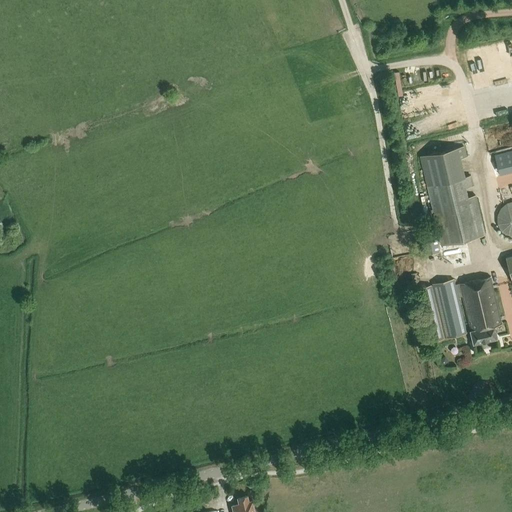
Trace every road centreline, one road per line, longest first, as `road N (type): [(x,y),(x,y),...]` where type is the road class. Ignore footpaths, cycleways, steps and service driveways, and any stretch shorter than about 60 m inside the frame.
road 1 (tertiary): [(54,511),(511,403)]
road 2 (track): [(341,0),(366,73),(429,60),(458,67),(511,320)]
